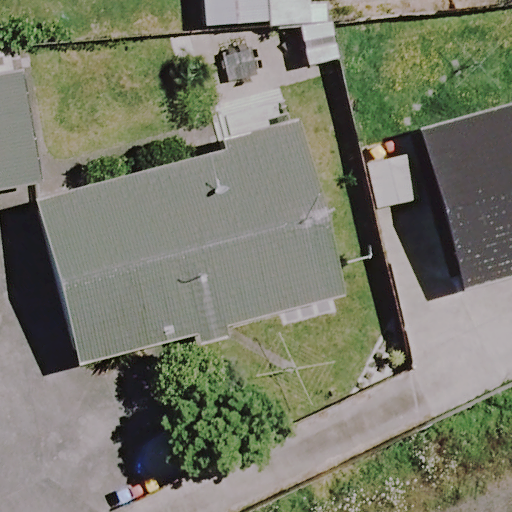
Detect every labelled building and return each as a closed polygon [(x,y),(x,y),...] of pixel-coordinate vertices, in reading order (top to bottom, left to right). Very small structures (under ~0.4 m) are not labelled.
[(255,0),(188,0),(188,35),(255,36),(255,0)] [(261,0),(264,29),(303,25),(301,4),(343,0),(261,0)] [(0,195),(22,192),(7,80),(0,80),(0,195)] [(412,215),(427,282),(511,263),(511,116),(351,152),(367,225),(412,215)] [(327,305),(286,141),(27,206),(68,370),(327,305)]
